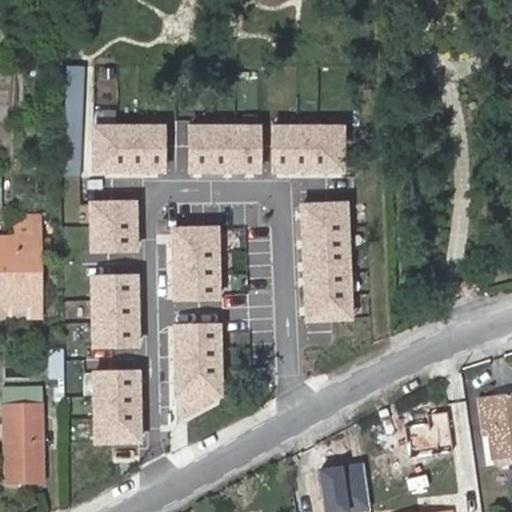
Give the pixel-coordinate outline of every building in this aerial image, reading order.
[(161,171),(161,127),(92,126),(92,171),(161,171)] [(343,170),(343,126),(274,126),(274,170),(343,170)] [(257,171),(257,127),(187,127),(187,171),(257,171)] [(352,317),(347,202),(303,204),(308,319),(352,317)] [(133,249),(132,203),(89,203),(90,250),(133,249)] [(0,307),(38,307),(37,219),(17,219),(16,239),(0,239),(0,307)] [(216,299),(214,228),(170,229),(172,300),(216,299)] [(135,345),(134,276),(90,277),(92,346),(135,345)] [(38,319),(38,307),(0,307),(0,324),(3,324),(3,320),(38,319)] [(218,400),(217,324),(173,325),(175,422),(218,400)] [(49,371),(63,371),(63,349),(49,349),(49,371)] [(137,442),(136,371),(92,372),(93,442),(137,442)] [(511,394),(485,398),(491,435),(495,459),(511,456),(511,394)] [(483,436),(491,435),(485,398),(477,400),(483,436)] [(42,403),(5,403),(4,483),(42,482),(42,403)]
